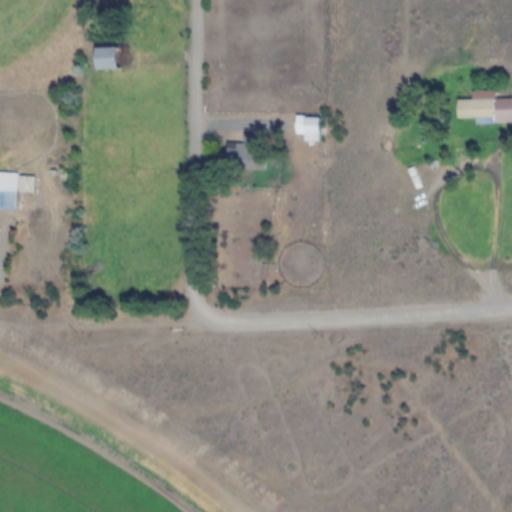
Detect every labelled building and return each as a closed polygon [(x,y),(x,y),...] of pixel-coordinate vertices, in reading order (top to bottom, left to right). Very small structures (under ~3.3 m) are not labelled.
[(97,48),(97,70),(118,70),(118,47),(97,48)] [(457,120),(511,119),(511,98),(457,99),(457,120)] [(318,119),(306,119),(306,138),(318,138),(318,119)] [(228,135),(226,168),(266,171),(268,146),(245,145),(245,135),(228,135)] [(0,211),(18,212),(19,194),(36,194),(37,175),(0,172),(0,211)]
